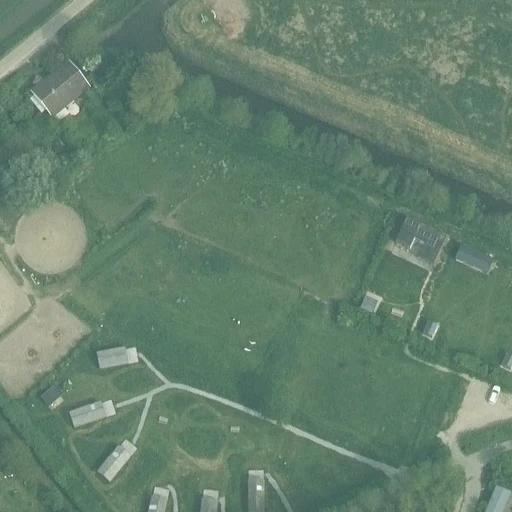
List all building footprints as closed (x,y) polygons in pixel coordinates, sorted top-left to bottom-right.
[(68,64),(30,94),(51,119),(88,89),(68,64)] [(107,73),(91,87),(98,96),(115,83),(107,73)] [(403,232),(393,257),(427,271),(437,246),(403,232)] [(123,351),(95,356),(98,372),(125,367),(123,351)] [(98,406),(67,416),(72,431),(103,420),(98,406)] [(117,450),(96,475),(108,485),(129,460),(117,450)] [(262,511),(262,483),(246,484),(246,511),(262,511)] [(496,487),(484,511),(502,511),(511,493),(496,487)] [(150,501),(147,511),(163,511),(166,504),(150,501)] [(201,503),(199,511),(215,511),(216,504),(201,503)]
